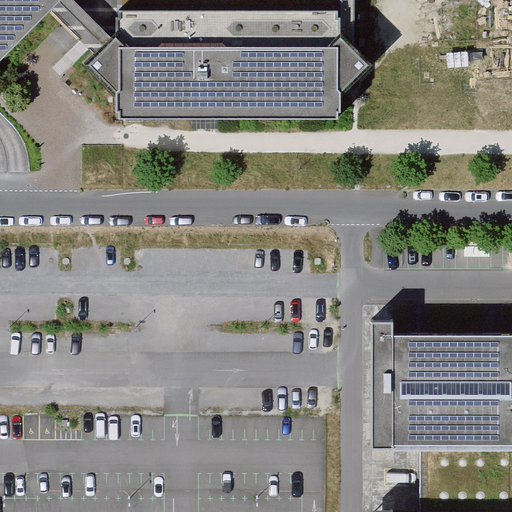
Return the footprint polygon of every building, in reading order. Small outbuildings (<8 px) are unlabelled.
[(0,0),(0,65),(20,46),(61,5),(65,0),(0,0)] [(73,0),(65,0),(61,5),(70,13),(80,24),(104,48),(113,39),(73,0)] [(365,56),(364,0),(356,0),(356,12),(356,47),(365,56)] [(356,12),(120,12),(120,18),(118,18),(118,34),(113,39),(104,48),(86,66),(118,98),(118,113),(120,113),(120,120),(340,120),(340,113),(343,113),(343,98),(353,87),(375,66),(365,56),(356,47),(356,12)] [(396,324),(376,324),(376,445),(416,445),(416,508),(373,508),(373,511),(511,511),(511,337),(396,338),(396,324)]
